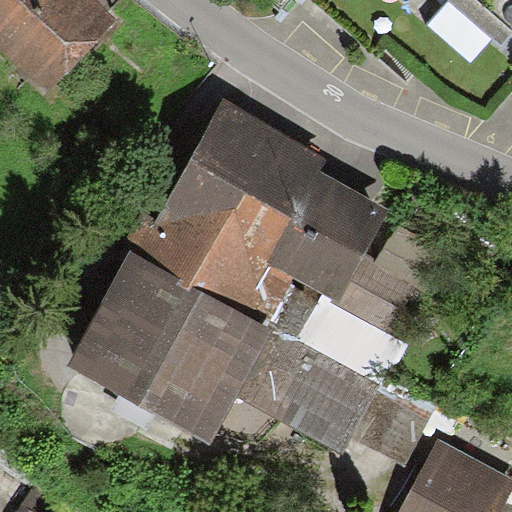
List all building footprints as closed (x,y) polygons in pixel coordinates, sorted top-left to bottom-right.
[(0,0),(0,59),(49,104),(117,30),(84,0),(0,0)] [(511,0),(487,0),(511,22),(511,0)] [(340,312),(368,264),(392,221),(321,181),(329,168),(229,112),(161,233),(282,301),(291,284),(340,312)] [(282,301),(161,233),(146,225),(127,257),(138,262),(74,384),(213,457),(240,406),(344,461),(352,447),(406,475),(443,403),(395,378),(411,348),(394,339),(419,292),(368,264),(340,312),(291,284),(282,301)] [(500,511),(511,489),(511,479),(436,443),(401,511),(500,511)]
